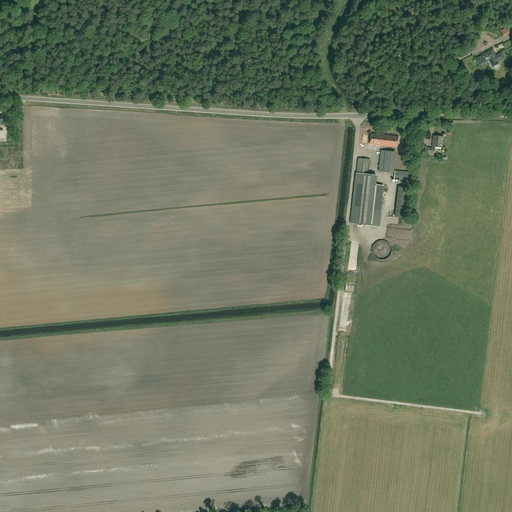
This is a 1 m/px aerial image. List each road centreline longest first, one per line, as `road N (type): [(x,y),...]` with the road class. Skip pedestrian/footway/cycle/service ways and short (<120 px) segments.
road 1 (unclassified): [(0,96),(359,116)]
road 2 (track): [(346,230),(327,394),(484,414)]
road 3 (unclassified): [(511,115),(359,116)]
road 4 (track): [(344,0),(324,55),(343,116)]
